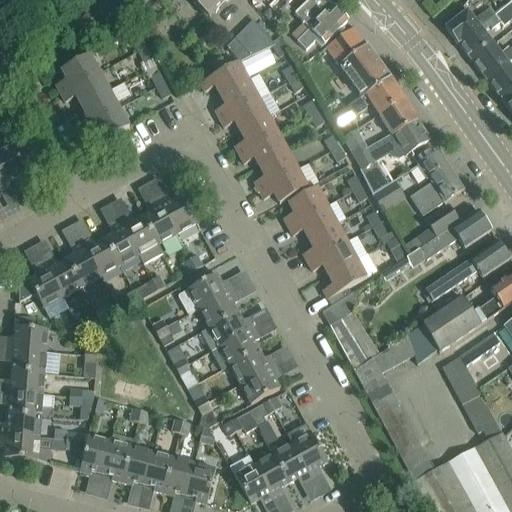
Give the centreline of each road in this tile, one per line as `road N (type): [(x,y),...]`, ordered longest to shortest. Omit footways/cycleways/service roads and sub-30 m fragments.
road 1 (residential): [(81,198),(194,138),(371,467),(367,492),(337,511)]
road 2 (tertiary): [(511,178),(373,0)]
road 3 (residential): [(81,198),(0,44)]
